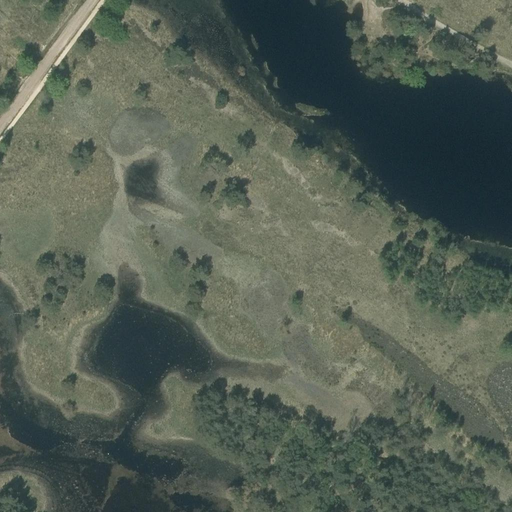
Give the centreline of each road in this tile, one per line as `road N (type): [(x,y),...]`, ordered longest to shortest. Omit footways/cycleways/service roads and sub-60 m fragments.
road 1 (track): [(92,0),(0,124)]
road 2 (track): [(511,71),(402,0)]
